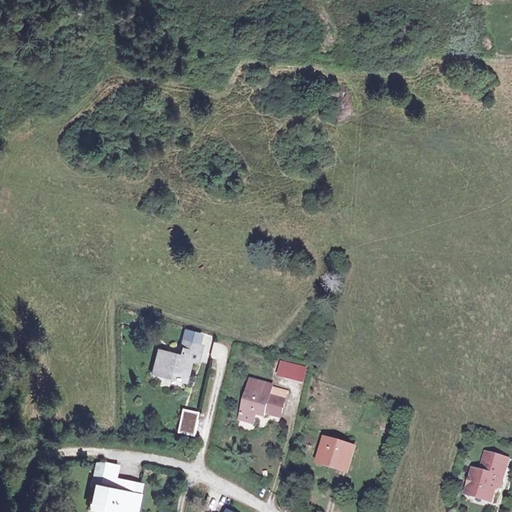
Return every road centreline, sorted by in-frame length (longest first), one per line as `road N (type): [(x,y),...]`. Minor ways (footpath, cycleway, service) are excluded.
road 1 (residential): [(69,449),(190,469),(271,511)]
road 2 (track): [(51,128),(105,70),(103,0)]
